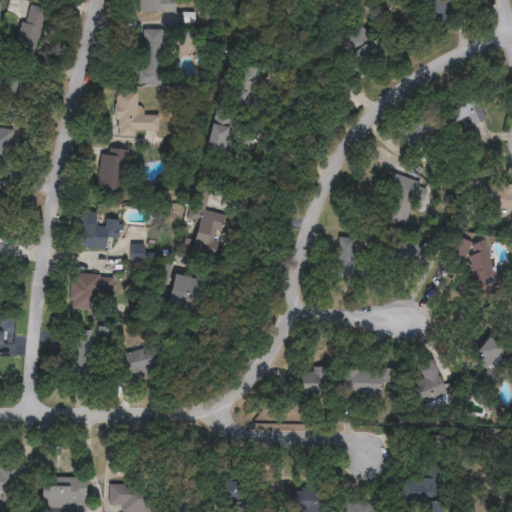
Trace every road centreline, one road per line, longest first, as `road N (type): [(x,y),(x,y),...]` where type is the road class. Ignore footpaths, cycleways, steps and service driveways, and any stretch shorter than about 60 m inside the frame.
road 1 (residential): [(511,40),(453,58),(395,94),(371,122),(332,177),(288,319),(264,365),(211,422),(0,420)]
road 2 (residential): [(98,0),(67,113),(27,421)]
road 3 (residential): [(374,434),(211,422)]
road 4 (residential): [(412,313),(282,331)]
